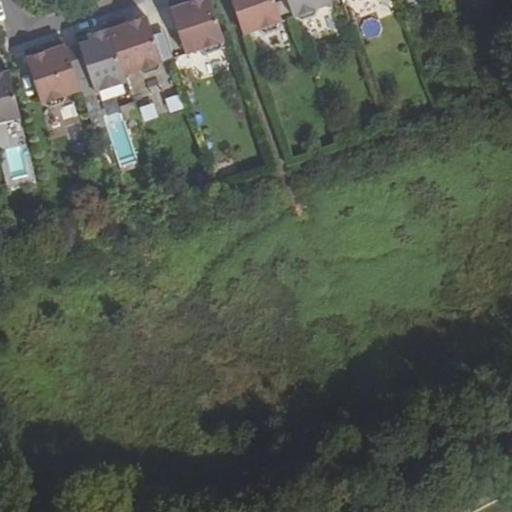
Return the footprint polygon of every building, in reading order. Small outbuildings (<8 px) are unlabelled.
[(223,39),(225,39),(210,0),(189,0),(185,1),(184,0),(168,0),(186,51),(200,47),(201,49),(207,51),(221,47),(224,41),(223,39)] [(281,19),(282,18),(275,0),(232,0),(244,32),(258,27),(259,29),(265,32),(279,27),(281,21),(281,19)] [(317,6),(332,0),(331,0),(288,0),(293,14),(295,14),(296,16),(302,19),(315,13),(318,8),(317,6)] [(106,21),(109,29),(124,73),(138,68),(139,69),(145,73),(159,68),(162,62),(161,61),(162,60),(147,14),(124,23),(121,16),(106,21)] [(67,50),(74,70),(87,66),(95,90),(126,79),(124,73),(109,29),(95,34),(97,40),(90,42),(67,50)] [(95,34),(88,36),(90,42),(97,40),(95,34)] [(42,101),(48,99),(48,101),(56,103),(63,101),(66,95),(66,93),(80,88),(74,70),(67,50),(62,36),(47,41),(49,48),(26,56),(42,101)] [(0,120),(21,115),(9,69),(0,71),(0,120)] [(16,147),(4,152),(15,176),(27,170),(16,147)] [(217,160),(221,174),(236,169),(232,156),(217,160)]
